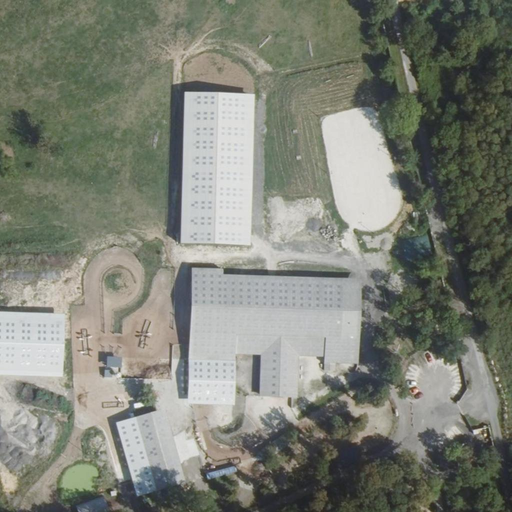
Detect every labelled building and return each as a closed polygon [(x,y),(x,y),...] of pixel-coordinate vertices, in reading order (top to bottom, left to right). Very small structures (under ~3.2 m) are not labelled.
[(186,91),(182,243),(252,245),(256,93),(186,91)] [(405,259),(427,257),(425,238),(403,240),(405,259)] [(379,274),(390,256),(384,252),(373,270),(379,274)] [(193,268),(191,359),(236,360),(237,354),(261,355),(260,397),(299,398),(300,356),(325,356),(325,371),(336,371),(336,363),(361,364),(363,278),(225,275),(225,268),(193,268)] [(65,314),(0,311),(0,374),(63,377),(65,314)] [(106,356),(106,378),(121,378),(122,357),(106,356)] [(165,408),(116,422),(136,497),(186,483),(165,408)] [(280,437),(274,442),(280,450),(286,445),(280,437)] [(472,448),(467,438),(441,451),(446,461),(472,448)]
